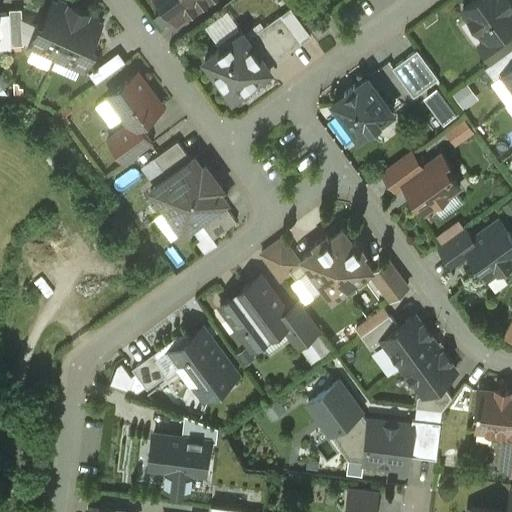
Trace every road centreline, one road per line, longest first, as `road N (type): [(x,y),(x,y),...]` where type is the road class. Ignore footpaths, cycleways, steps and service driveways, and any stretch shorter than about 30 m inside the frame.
road 1 (residential): [(277,218),(82,367),(58,511)]
road 2 (residential): [(511,364),(481,360),(346,170)]
road 3 (residential): [(120,0),(224,141)]
road 4 (residential): [(294,93),(416,0)]
